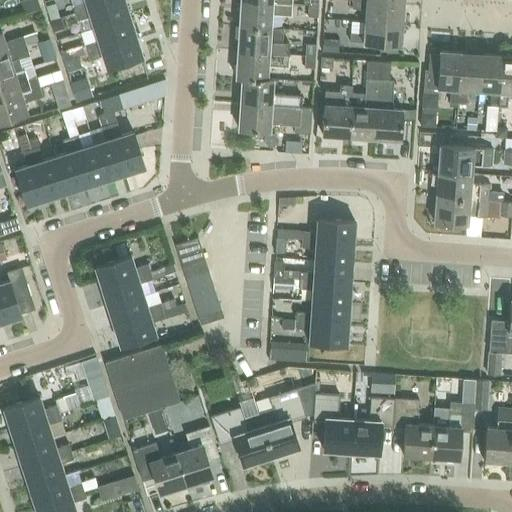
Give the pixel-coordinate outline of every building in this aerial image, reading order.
[(35,0),(24,0),(19,1),(23,14),(39,9),(35,0)] [(84,0),(85,1),(71,5),(74,13),(114,0),(84,0)] [(123,0),(114,0),(74,13),(76,21),(90,16),(93,28),(129,17),(123,0)] [(291,4),(240,0),(238,26),(269,28),(269,27),(270,14),(290,15),(291,4)] [(403,4),(352,0),(351,8),(365,9),(364,21),(402,24),(403,4)] [(54,3),(45,6),(49,20),(58,17),(59,17),(54,3)] [(318,6),(308,5),(307,16),(317,17),(318,6)] [(58,17),(49,20),(53,32),(66,28),(63,16),(59,17),(58,17)] [(97,40),(84,44),(86,52),(135,36),(129,17),(93,28),(97,40)] [(402,24),(364,21),(363,34),(350,33),(349,41),(363,42),(362,43),(400,45),(402,24)] [(269,28),(238,26),(237,51),(287,55),(288,43),(281,43),(282,28),(269,27),(269,28)] [(1,31),(0,31),(0,53),(25,45),(22,36),(4,41),(1,31)] [(23,36),(25,45),(37,42),(34,32),(23,36)] [(135,36),(86,52),(86,53),(88,60),(102,55),(106,68),(141,57),(135,36)] [(37,42),(41,52),(52,48),(48,38),(37,42)] [(322,39),(321,51),(330,52),(338,52),(338,40),(322,39)] [(306,44),(305,56),(315,57),(315,44),(306,44)] [(25,45),(0,53),(0,75),(21,69),(17,58),(28,55),(25,45)] [(460,51),(457,103),(465,103),(466,90),(479,91),(481,53),(480,53),(481,49),(469,48),(469,52),(460,51)] [(70,49),(59,52),(62,61),(73,57),(70,49)] [(423,69),(422,91),(436,92),(436,88),(450,89),(449,102),(457,103),(460,51),(439,50),(438,49),(438,53),(429,53),(428,70),(423,69)] [(287,55),(237,51),(235,77),(241,78),(266,79),(266,78),(267,65),(287,66),(287,55)] [(481,53),(479,91),(491,91),(490,105),(498,106),(502,54),(481,53)] [(511,54),(502,54),(498,106),(506,106),(507,100),(511,100),(511,54)] [(315,57),(305,56),(304,67),(314,68),(315,57)] [(321,57),(320,67),(332,68),(333,58),(321,57)] [(351,92),(348,136),(373,137),(377,61),(367,60),(365,93),(351,92)] [(377,61),(373,137),(399,139),(401,117),(414,118),(415,109),(401,108),(396,108),(396,107),(391,102),(393,80),(389,80),(390,62),(377,61)] [(21,69),(0,75),(0,98),(38,86),(50,83),(51,82),(61,79),(62,79),(59,69),(58,69),(35,77),(35,76),(26,79),(23,68),(21,69)] [(266,79),(241,78),(240,103),(299,107),(300,106),(300,95),(271,93),(272,79),(266,78),(266,79)] [(51,82),(50,83),(58,107),(63,106),(69,104),(63,85),(61,79),(51,82)] [(85,79),(70,84),(75,101),(90,96),(85,79)] [(144,86),(149,100),(164,95),(165,79),(144,86)] [(348,136),(351,92),(351,85),(339,85),(339,90),(324,89),(322,134),(348,136)] [(38,86),(0,98),(0,121),(15,116),(26,113),(27,113),(24,103),(41,97),(38,86)] [(108,124),(123,171),(143,164),(133,133),(121,137),(116,124),(108,97),(99,100),(107,125),(108,124)] [(299,107),(240,103),(238,129),(269,131),(269,123),(294,125),(293,132),(309,133),(311,107),(300,106),(299,107)] [(70,109),(61,112),(68,137),(69,137),(77,134),(78,134),(70,109)] [(421,112),(420,126),(434,127),(435,113),(421,112)] [(466,117),(465,129),(475,129),(476,117),(466,117)] [(105,142),(94,146),(104,177),(123,171),(108,124),(107,125),(100,127),(101,129),(105,142)] [(495,131),(495,137),(506,138),(506,132),(506,127),(496,126),(495,131)] [(25,202),(45,196),(27,137),(26,133),(18,136),(23,154),(28,167),(15,171),(25,202)] [(77,134),(69,137),(70,139),(84,183),(104,177),(94,146),(82,150),(77,134)] [(34,135),(27,137),(45,196),(65,190),(55,158),(50,142),(38,146),(34,135)] [(452,135),(451,146),(467,147),(467,136),(452,135)] [(84,183),(70,139),(62,141),(66,155),(55,158),(65,190),(84,183)] [(285,139),(284,152),(300,153),(301,140),(285,139)] [(439,145),(437,171),(471,174),(471,164),(491,166),(492,149),(467,147),(451,146),(439,145)] [(503,149),(502,163),(511,164),(511,149),(505,149),(503,149)] [(437,171),(435,197),(488,201),(489,200),(489,191),(490,184),(470,182),(471,174),(437,171)] [(489,191),(489,200),(501,201),(502,192),(489,191)] [(278,197),(278,204),(294,205),(294,196),(278,197)] [(488,201),(435,197),(433,222),(467,224),(468,215),(487,217),(488,201)] [(511,206),(511,202),(500,202),(499,215),(511,216),(511,206)] [(316,232),(301,231),(301,239),(352,242),(353,221),(317,218),(316,232)] [(276,229),(275,238),(285,238),(301,239),(301,231),(301,230),(276,229)] [(178,256),(201,249),(197,237),(174,245),(178,256)] [(275,238),(275,252),(284,253),(285,238),(275,238)] [(301,239),(300,247),(315,248),(314,260),(350,262),(352,242),(301,239)] [(201,249),(178,256),(182,268),(205,260),(201,249)] [(101,287),(150,271),(147,264),(134,268),(130,255),(94,266),(101,287)] [(208,271),(205,260),(182,268),(186,279),(208,271)] [(299,272),(298,279),(349,283),(350,262),(314,260),(313,273),(299,272)] [(273,261),(272,278),(282,278),(282,270),(283,262),(274,261),(273,261)] [(0,321),(0,322),(20,315),(19,313),(34,309),(31,299),(21,267),(5,272),(7,280),(0,282),(0,321)] [(162,268),(150,271),(152,279),(165,275),(163,270),(162,267),(162,268)] [(152,279),(150,271),(101,287),(107,306),(142,295),(139,283),(152,279)] [(212,283),(208,271),(186,279),(189,290),(212,283)] [(298,279),(289,279),(282,278),(272,278),(271,288),(292,290),(293,288),(298,288),(312,289),(311,301),(348,303),(349,283),(298,279)] [(212,283),(189,290),(193,301),(216,294),(212,283)] [(216,294),(193,301),(197,312),(219,305),(216,294)] [(146,307),(142,295),(107,306),(113,326),(162,310),(159,303),(146,307)] [(173,298),(159,303),(162,310),(175,306),(174,303),(173,298)] [(511,299),(510,299),(509,321),(491,320),(488,351),(489,351),(486,374),(500,375),(501,352),(511,352),(511,299)] [(297,313),(296,320),(346,323),(348,303),(311,301),(311,314),(297,313)] [(219,305),(197,312),(200,324),(223,316),(219,305)] [(164,318),(162,310),(113,326),(119,346),(155,335),(151,322),(164,318)] [(282,318),(281,328),(293,329),(294,319),(282,318)] [(346,323),(296,320),(295,329),(310,330),(309,342),(345,345),(346,323)] [(268,359),(304,361),(305,343),(269,341),(268,359)] [(180,400),(169,366),(162,343),(104,362),(123,419),(180,400)] [(100,371),(85,375),(90,388),(94,400),(95,400),(108,395),(100,371)] [(371,372),(369,391),(394,393),(396,374),(371,372)] [(488,380),(480,380),(479,380),(476,380),(474,403),(474,408),(486,409),(488,380)] [(313,413),(314,393),(314,383),(296,388),(269,397),(272,406),(256,411),(257,412),(271,456),(298,447),(289,420),(305,415),(313,413)] [(314,393),(313,413),(312,422),(324,422),(323,450),(350,452),(353,419),(337,418),(339,395),(314,393)] [(39,396),(3,407),(10,428),(58,412),(70,408),(67,399),(66,396),(54,400),(55,403),(55,405),(43,409),(39,396)] [(353,419),(350,452),(350,456),(368,457),(368,453),(379,453),(380,426),(392,427),(394,398),(370,397),(368,420),(353,419)] [(394,398),(392,427),(404,427),(403,455),(430,457),(432,425),(417,424),(418,400),(394,398)] [(458,458),(460,431),(472,432),(474,408),(474,403),(449,402),(448,426),(432,425),(430,457),(458,458)] [(243,465),(271,456),(257,412),(242,417),(239,407),(210,416),(219,443),(234,438),(243,465)] [(159,408),(147,412),(151,423),(162,419),(159,408)] [(510,462),(511,433),(511,408),(497,408),(496,427),(486,426),(484,460),(510,462)] [(58,412),(10,428),(16,447),(51,436),(48,424),(61,420),(58,412)] [(114,415),(102,419),(108,439),(120,435),(114,415)] [(142,426),(131,430),(134,437),(145,434),(142,426)] [(190,449),(175,454),(185,484),(212,476),(207,460),(218,457),(208,426),(185,434),(190,449)] [(55,448),(51,436),(16,447),(22,467),(71,451),(68,443),(55,448)] [(185,484),(175,454),(161,458),(156,443),(132,451),(142,480),(142,481),(154,477),(159,493),(185,484)] [(71,451),(22,467),(29,486),(64,475),(60,463),(73,459),(71,451)] [(133,474),(118,479),(123,492),(137,487),(133,474)] [(64,475),(29,486),(35,505),(83,490),(81,482),(67,487),(64,475)] [(83,490),(35,505),(36,511),(75,511),(72,502),(86,498),(83,490)]
